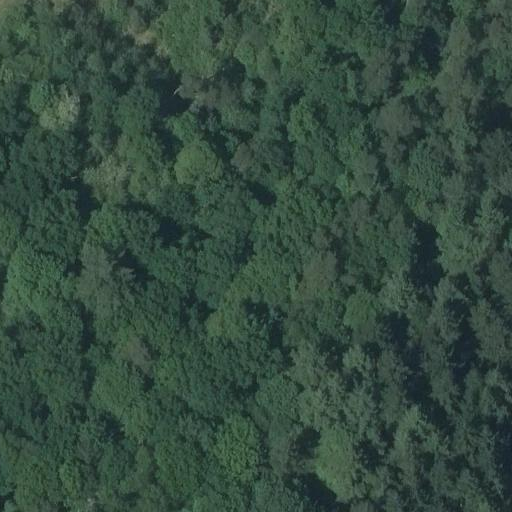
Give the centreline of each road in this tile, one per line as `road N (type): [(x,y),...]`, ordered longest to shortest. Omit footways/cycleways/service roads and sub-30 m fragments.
road 1 (track): [(85,511),(471,0)]
road 2 (track): [(0,328),(72,398),(116,466)]
